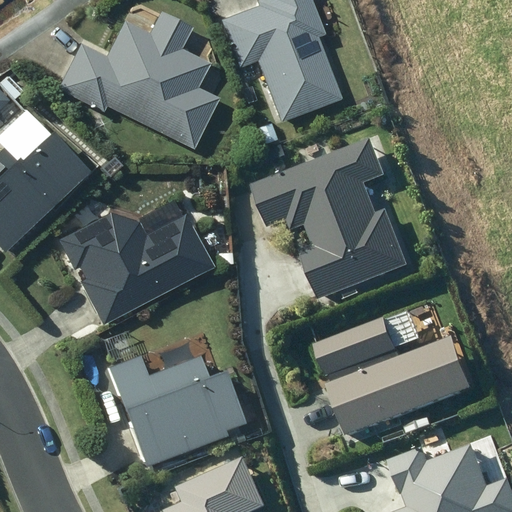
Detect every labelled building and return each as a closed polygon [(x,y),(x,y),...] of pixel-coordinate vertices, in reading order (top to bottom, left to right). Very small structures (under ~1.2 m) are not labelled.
[(346,96),(311,0),(258,0),(261,7),(220,21),(239,75),(259,68),(277,120),(346,96)] [(202,88),(213,66),(200,59),(209,42),(138,3),(107,60),(81,45),(57,89),(102,114),(107,105),(192,152),(221,99),(202,88)] [(0,247),(5,252),(90,165),(55,131),(48,138),(19,110),(0,129),(0,247)] [(116,211),(60,239),(104,327),(216,269),(189,216),(148,237),(141,224),(126,231),(116,211)] [(396,322),(326,346),(336,377),(406,352),(396,322)] [(465,342),(337,387),(354,434),(482,390),(465,342)] [(141,352),(109,364),(146,467),(248,430),(227,370),(210,376),(202,356),(149,375),(141,352)] [(406,511),(511,511),(511,487),(499,492),(484,451),(426,472),(436,501),(406,511)] [(264,511),(274,508),(253,460),(183,491),(188,504),(169,511),(264,511)]
